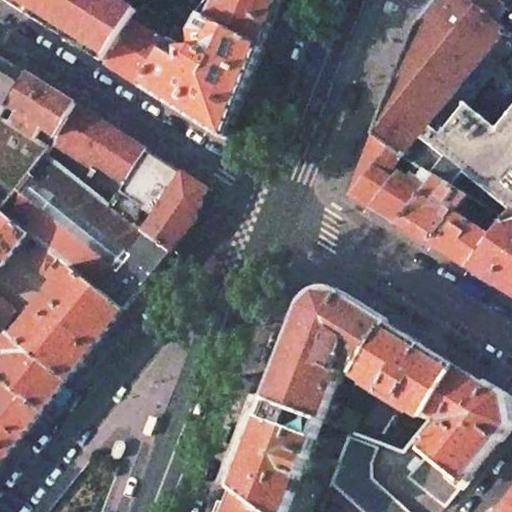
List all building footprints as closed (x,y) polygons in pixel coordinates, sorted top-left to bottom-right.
[(12,0),(13,4),(58,32),(108,64),(126,35),(131,28),(135,22),(141,13),(119,0),(12,0)] [(209,0),(182,45),(257,83),(282,0),(209,0)] [(511,23),(506,31),(467,0),(439,0),(415,31),(412,41),(403,63),(397,79),(391,95),(376,134),(415,163),(439,178),(477,202),(496,214),(510,223),(511,220),(511,23)] [(467,0),(506,31),(511,23),(511,10),(499,0),(467,0)] [(511,0),(499,0),(511,10),(511,0)] [(126,35),(108,64),(128,77),(236,137),(246,112),(257,83),(182,45),(135,22),(131,28),(126,35)] [(0,175),(20,188),(45,157),(51,148),(4,117),(31,75),(0,56),(0,175)] [(55,91),(31,75),(4,117),(51,148),(80,107),(55,91)] [(80,107),(51,148),(45,157),(83,185),(117,130),(99,119),(80,107)] [(124,135),(117,130),(83,185),(112,206),(118,199),(107,193),(111,188),(114,191),(117,187),(109,180),(113,173),(128,184),(149,150),(124,135)] [(376,134),(352,195),(367,204),(377,210),(405,175),(415,163),(376,134)] [(128,184),(118,199),(112,206),(174,251),(197,222),(204,203),(210,189),(160,157),(149,150),(128,184)] [(36,240),(126,310),(150,281),(174,251),(112,206),(83,185),(45,157),(20,188),(0,212),(29,234),(36,240)] [(401,225),(439,178),(415,163),(405,175),(409,178),(381,213),(394,221),(401,225)] [(405,175),(377,210),(381,213),(409,178),(405,175)] [(477,202),(439,178),(401,225),(451,257),(472,270),(510,223),(496,214),(483,230),(459,215),(468,202),(474,206),(477,202)] [(0,269),(29,234),(0,212),(0,269)] [(511,220),(510,223),(472,270),(498,286),(511,294),(511,220)] [(126,310),(36,240),(29,250),(34,253),(28,260),(57,285),(14,338),(69,382),(99,345),(126,310)] [(311,304),(308,309),(290,355),(272,401),(325,422),(341,428),(348,409),(360,376),(391,325),(346,297),(343,295),(338,294),(334,293),(327,294),(322,295),(318,298),(311,304)] [(16,312),(0,298),(0,326),(3,328),(16,312)] [(425,346),(391,325),(360,376),(377,387),(376,389),(385,395),(368,424),(385,435),(402,406),(416,414),(417,412),(430,420),(436,412),(463,370),(425,346)] [(14,338),(7,332),(3,337),(8,340),(2,347),(11,354),(0,367),(0,377),(44,413),(56,397),(69,382),(14,338)] [(485,384),(463,370),(436,412),(445,419),(450,418),(452,426),(446,427),(426,451),(431,455),(466,484),(511,427),(511,407),(511,400),(485,384)] [(0,467),(16,448),(44,413),(0,377),(0,467)] [(325,422),(272,401),(272,402),(271,402),(254,445),(237,489),(239,489),(238,491),(264,511),(322,511),(328,497),(333,484),(339,467),(312,457),(325,422)] [(362,415),(348,409),(341,428),(355,433),(362,415)] [(377,449),(350,438),(339,467),(333,484),(363,511),(406,511),(372,480),(371,463),(377,449)] [(466,484),(431,455),(413,477),(448,506),(466,484)] [(363,511),(333,484),(328,497),(344,511),(363,511)] [(264,511),(238,491),(229,511),(264,511)]
